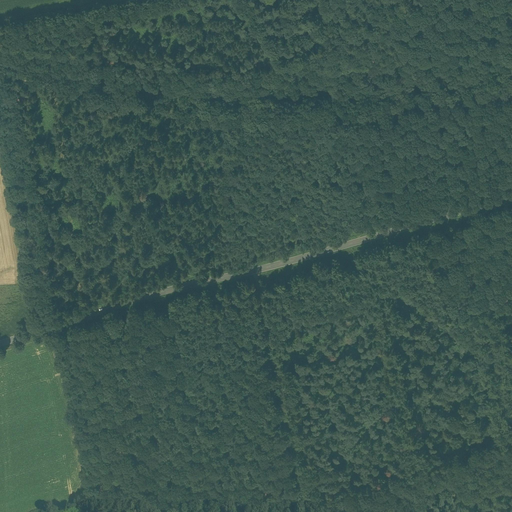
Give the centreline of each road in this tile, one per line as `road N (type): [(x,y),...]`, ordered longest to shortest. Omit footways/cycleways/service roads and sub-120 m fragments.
road 1 (secondary): [(511,199),(0,343)]
road 2 (unknown): [(59,89),(178,112),(272,117),(511,85)]
road 3 (unknown): [(20,62),(21,77),(59,89),(83,315)]
road 4 (track): [(253,270),(303,511)]
road 5 (track): [(83,315),(76,328),(108,417),(123,511)]
road 6 (track): [(100,310),(137,456)]
